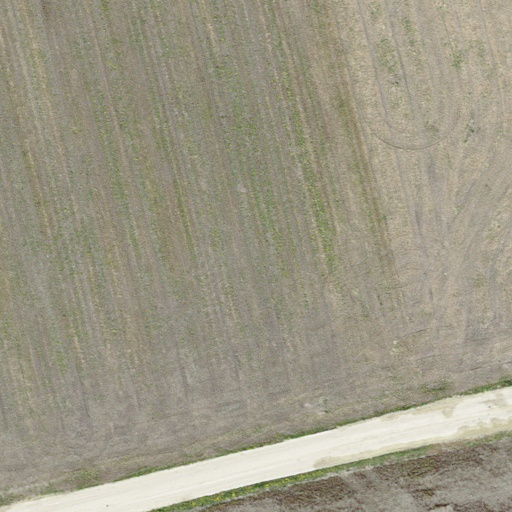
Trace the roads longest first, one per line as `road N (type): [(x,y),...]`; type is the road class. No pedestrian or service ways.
road 1 (motorway): [(511,145),(0,267)]
road 2 (motorway): [(0,397),(511,276)]
road 3 (track): [(28,511),(511,381)]
